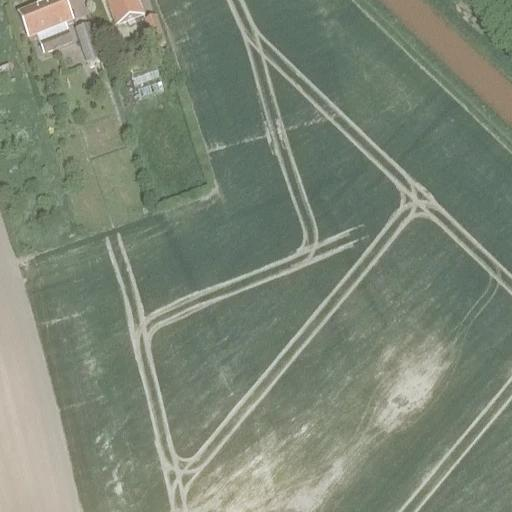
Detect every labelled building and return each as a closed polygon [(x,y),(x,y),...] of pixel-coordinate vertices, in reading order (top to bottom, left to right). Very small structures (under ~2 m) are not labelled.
[(63,26),(72,22),(63,0),(59,0),(17,17),(27,40),(34,37),(36,42),(65,31),(63,26)] [(103,0),(115,29),(142,19),(135,0),(103,0)] [(144,21),(153,49),(165,45),(156,17),(144,21)] [(89,28),(74,33),(85,66),(100,61),(89,28)] [(67,35),(52,41),(40,46),(45,56),(71,46),(67,35)] [(155,69),(133,77),(137,88),(159,81),(155,69)]
